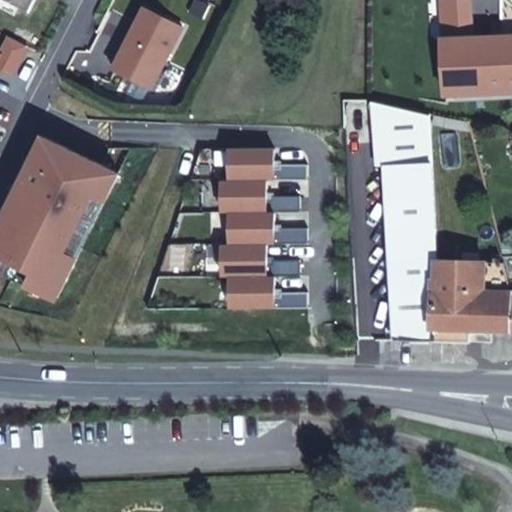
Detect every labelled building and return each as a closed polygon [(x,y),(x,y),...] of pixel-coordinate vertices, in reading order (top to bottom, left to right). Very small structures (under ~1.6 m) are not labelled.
[(465,22),(472,22),(470,0),(441,0),(445,95),(511,91),(511,36),(502,37),(501,23),(491,23),(491,37),(466,39),(465,22)] [(113,69),(152,89),(183,27),(144,7),(113,69)] [(406,340),(433,342),(439,262),(433,164),(387,167),(396,340),(406,340)] [(464,254),(463,262),(480,262),(480,255),(464,254)] [(472,330),(511,330),(511,284),(511,285),(504,262),(480,262),(463,262),(439,262),(433,342),(469,343),(472,343),(472,330)]
